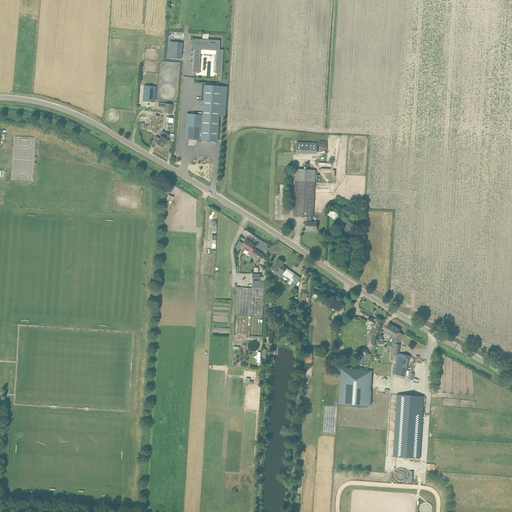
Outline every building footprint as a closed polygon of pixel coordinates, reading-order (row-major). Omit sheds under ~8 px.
[(194,48),(193,67),(194,67),(199,67),(201,49),(215,50),(216,50),(215,73),(222,74),(223,50),(218,49),(219,41),(214,41),(214,42),(198,41),(198,40),(193,40),(193,48),(194,48)] [(168,58),(181,59),(182,43),(169,42),(168,58)] [(144,85),(143,101),(155,102),(156,86),(144,85)] [(187,114),(185,139),(189,140),(189,139),(189,138),(194,138),(197,138),(196,140),(217,142),(217,141),(219,116),(220,117),(224,117),(226,87),(204,85),(202,114),(202,115),(187,114)] [(157,109),(159,109),(159,108),(164,109),(164,112),(171,113),(172,105),(165,104),(158,103),(157,109)] [(156,137),(153,141),(162,147),(164,144),(165,143),(166,140),(168,136),(169,135),(162,131),(161,132),(159,135),(160,136),(159,139),(158,138),(156,137)] [(317,155),(317,143),(297,142),(297,154),(317,155)] [(317,227),(317,226),(317,223),(311,222),(311,217),(313,217),(316,170),(296,169),(293,216),(307,217),(307,222),(306,230),(316,230),(317,227)] [(327,209),(327,215),(336,221),(340,215),(329,208),(327,209)] [(344,223),(343,224),(347,226),(351,228),(353,225),(346,220),(344,223)] [(253,250),(254,249),(256,246),(250,243),(251,242),(246,239),(241,247),(251,253),(253,250)] [(251,253),(250,255),(259,260),(263,254),(254,249),(253,250),(251,253)] [(275,263),(272,268),(278,272),(278,271),(288,277),(291,279),(288,283),(290,285),(294,280),(292,278),(293,276),(294,274),(282,266),(282,265),(284,263),(278,259),(275,263)] [(264,282),(252,281),(252,288),(236,287),(234,338),(261,339),(264,282)] [(374,326),(369,335),(368,345),(374,346),(374,338),(380,327),(379,326),(382,320),(376,317),(374,320),(369,317),(367,322),(374,326)] [(398,344),(403,335),(399,332),(400,330),(388,324),(386,328),(383,332),(390,336),(386,344),(392,347),(391,353),(398,354),(399,345),(398,344)] [(256,351),(260,344),(253,340),(249,347),(256,351)] [(361,355),(363,357),(360,365),(366,367),(370,355),(369,354),(368,351),(366,349),(363,349),(361,351),(361,355)] [(405,377),(409,361),(410,356),(400,354),(399,359),(397,359),(393,374),(405,377)] [(341,369),(339,404),(370,406),(372,371),(341,369)] [(397,395),(393,457),(420,458),(424,396),(397,395)]
